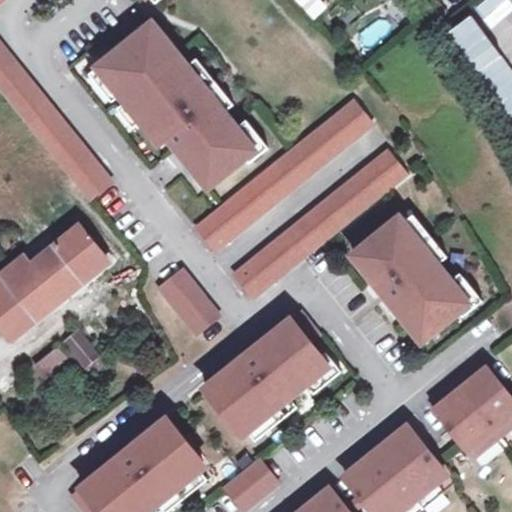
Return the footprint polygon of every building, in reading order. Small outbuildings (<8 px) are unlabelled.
[(291,0),(306,21),(324,8),(318,0),(291,0)] [(510,127),(511,125),(511,70),(501,55),(511,47),(511,0),(479,0),(440,28),(510,127)] [(365,49),(392,28),(383,16),(356,36),(365,49)] [(188,66),(153,23),(112,57),(120,67),(108,77),(122,95),(127,102),(143,121),(161,144),(170,138),(210,187),(246,158),(256,150),(238,128),(225,112),(210,93),(188,66)] [(0,89),(90,200),(113,181),(0,41),(0,89)] [(120,67),(112,57),(91,74),(113,102),(122,95),(108,77),(120,67)] [(198,58),(188,66),(210,93),(219,85),(198,58)] [(219,85),(210,93),(225,112),(235,104),(219,85)] [(355,100),(197,227),(216,251),(374,123),(355,100)] [(127,102),(119,108),(134,128),(143,121),(127,102)] [(256,150),(246,158),(250,163),(270,148),(248,120),(238,128),(256,150)] [(408,173),(389,150),(235,274),(254,297),(408,173)] [(414,214),(405,222),(439,264),(448,257),(414,214)] [(401,217),(354,255),(385,293),(387,291),(395,301),(393,303),(423,341),(460,311),(470,303),(452,281),(439,264),(405,222),(401,217)] [(81,225),(39,257),(32,248),(0,274),(0,320),(13,336),(108,259),(81,225)] [(184,269),(160,288),(198,334),(221,315),(184,269)] [(462,273),(452,281),(470,303),(460,311),(464,317),(484,301),(462,273)] [(245,358),(207,388),(244,435),(249,431),(292,397),(307,384),(330,366),(322,356),(311,343),(320,335),(302,312),(254,350),(256,352),(246,360),(245,358)] [(107,363),(81,331),(67,342),(93,374),(107,363)] [(68,360),(59,349),(37,366),(46,377),(68,360)] [(330,366),(307,384),(315,394),(343,371),(327,352),(322,356),(330,366)] [(436,396),(430,400),(474,455),(511,425),(511,399),(480,360),(468,369),(436,396)] [(299,407),(292,397),(249,431),(257,441),(299,407)] [(121,457),(74,496),(86,511),(100,511),(101,511),(102,511),(148,511),(159,503),(201,469),(206,466),(169,419),(131,450),(133,452),(123,460),(121,457)] [(351,473),(346,477),(361,495),(367,502),(374,511),(400,511),(416,499),(438,482),(447,474),(409,426),(399,434),(378,451),(392,468),(386,473),(372,456),(351,473)] [(375,454),(372,456),(386,473),(392,468),(378,451),(375,454)] [(261,459),(226,488),(245,511),(280,483),(261,459)] [(201,469),(159,503),(166,511),(168,511),(209,479),(201,469)] [(438,482),(416,499),(424,509),(445,492),(438,482)] [(349,511),(346,507),(331,489),(323,496),(305,510),(307,511),(349,511)] [(361,495),(346,507),(349,511),(354,511),(367,502),(361,495)] [(416,499),(400,511),(420,511),(424,509),(416,499)]
